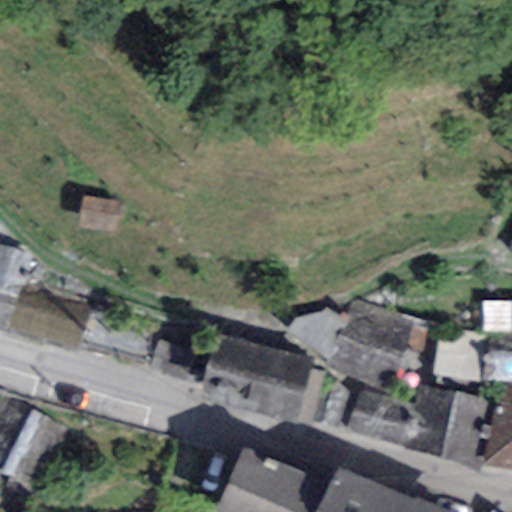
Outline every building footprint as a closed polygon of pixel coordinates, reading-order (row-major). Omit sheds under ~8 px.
[(18,288),(27,256),(0,248),(0,333),(4,334),(18,288)] [(88,308),(18,288),(4,334),(74,354),(88,308)] [(415,327),(351,300),(324,364),(387,391),(415,327)] [(214,334),(197,397),(296,425),(314,361),(214,334)] [(511,386),(498,385),(484,464),(511,469),(511,386)] [(410,402),(355,387),(344,429),(399,443),(410,402)] [(486,399),(419,387),(407,451),(475,464),(486,399)] [(60,428),(2,397),(0,399),(0,474),(28,489),(60,428)] [(214,511),(315,511),(327,483),(243,447),(214,511)] [(334,467),(327,483),(315,511),(396,511),(404,496),(334,467)] [(443,511),(404,496),(396,511),(443,511)]
